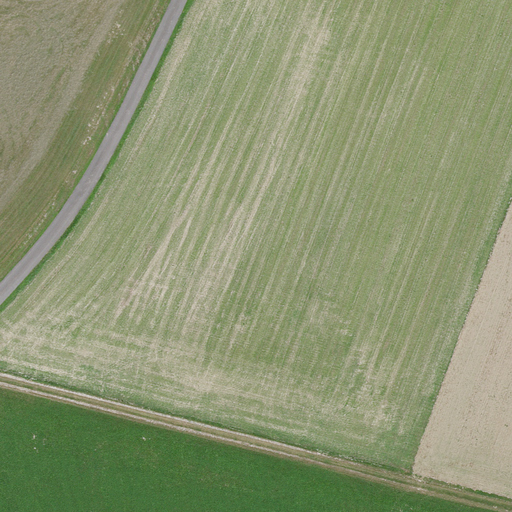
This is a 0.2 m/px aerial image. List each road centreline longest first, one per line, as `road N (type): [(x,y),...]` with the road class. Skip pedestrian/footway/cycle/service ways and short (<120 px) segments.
road 1 (track): [(479,511),(0,378)]
road 2 (residential): [(175,0),(98,159),(58,223),(0,291)]
